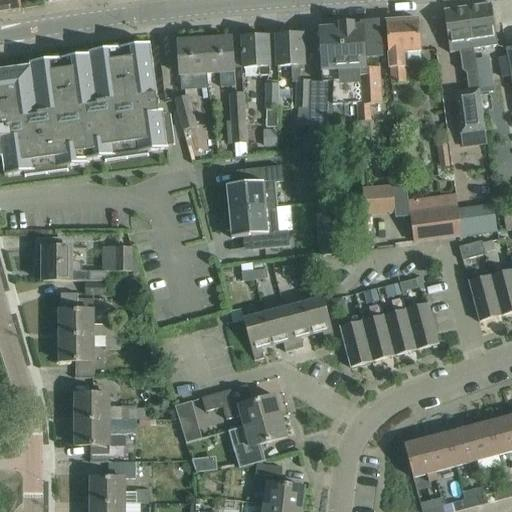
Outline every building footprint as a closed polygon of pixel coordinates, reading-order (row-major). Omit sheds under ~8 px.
[(0,0),(0,13),(21,10),(20,1),(23,0),(0,0)] [(491,4),(468,7),(474,49),(498,46),(491,4)] [(450,53),(461,51),(463,71),(467,74),(469,91),(456,92),(463,148),(488,144),(474,49),(468,7),(444,11),(450,53)] [(386,21),(387,41),(389,69),(390,69),(391,85),(405,84),(404,68),(407,68),(406,53),(421,53),(419,20),(386,21)] [(361,27),(372,106),(383,105),(379,58),(382,57),(379,22),(361,24),(361,27)] [(309,131),(308,131),(308,140),(324,141),(324,126),(331,126),(332,104),(358,102),(360,122),(373,121),(372,106),(361,27),(354,28),(354,24),(340,25),(340,28),(319,29),(319,49),(321,73),(322,84),(310,84),(309,125),(309,131)] [(298,125),(309,125),(310,84),(298,83),(301,71),(305,70),(304,55),(303,35),(277,37),(278,57),(278,67),(292,66),(293,82),(297,82),(296,109),(298,109),(298,125)] [(242,38),(243,58),(244,69),(258,68),(259,77),(271,76),(270,57),(269,37),(242,38)] [(232,39),(204,41),(207,88),(208,88),(207,74),(220,73),(222,88),(235,87),(234,72),(233,59),(232,39)] [(207,88),(204,41),(178,43),(181,76),(182,91),(196,90),(196,89),(207,88)] [(158,96),(150,45),(131,47),(131,53),(109,56),(108,51),(89,53),(89,56),(72,58),(73,64),(50,67),(49,61),(30,64),(30,67),(13,69),(14,75),(0,76),(0,158),(2,159),(5,177),(35,172),(34,167),(57,164),(58,169),(88,165),(88,161),(115,157),(114,152),(137,149),(138,154),(168,150),(168,146),(175,145),(171,114),(163,115),(163,112),(159,112),(156,96),(158,96)] [(279,81),(264,82),(265,109),(266,109),(267,127),(278,127),(277,109),(280,109),(279,81)] [(230,95),(232,121),(227,121),(228,143),(235,142),(236,157),(247,156),(246,142),(247,142),(244,95),(230,95)] [(201,162),(193,129),(198,127),(190,96),(175,100),(184,131),(185,131),(193,163),(201,162)] [(308,131),(295,131),(294,147),(308,147),(308,140),(308,131)] [(313,163),(315,183),(329,182),(326,151),(305,153),(307,164),(313,163)] [(223,194),(225,213),(277,208),(274,183),(283,182),(282,167),(249,170),(250,184),(226,186),(227,194),(223,194)] [(393,186),(362,188),(364,216),(395,214),(393,186)] [(494,205),(476,207),(480,234),(497,232),(494,205)] [(277,208),(225,213),(227,232),(231,231),(231,239),(256,237),(257,250),(290,247),(288,232),(279,232),(277,208)] [(410,215),(414,242),(461,236),(458,209),(410,215)] [(83,272),(82,264),(79,261),(72,261),(72,248),(61,248),(61,240),(38,240),(38,239),(35,239),(35,266),(38,266),(38,265),(43,265),(43,282),(63,282),(106,282),(106,272),(98,272),(83,272)] [(459,248),(463,261),(486,255),(485,253),(483,245),(482,242),(459,248)] [(483,245),(485,253),(495,250),(493,242),(483,245)] [(307,265),(295,267),(296,275),(309,274),(308,273),(321,271),(319,263),(307,265)] [(295,267),(287,268),(282,268),(284,277),(296,275),(295,267)] [(511,270),(491,276),(502,317),(511,313),(511,270)] [(254,272),(255,281),(268,279),(267,271),(254,272)] [(242,273),(243,282),(255,281),(254,272),(242,273)] [(468,282),(479,323),(502,317),(491,276),(468,282)] [(413,291),(411,282),(402,285),(405,293),(413,291)] [(86,283),(86,296),(107,296),(106,283),(86,283)] [(398,283),(385,287),(387,298),(401,294),(398,283)] [(375,289),(364,292),(367,303),(379,300),(375,289)] [(59,337),(93,337),(106,337),(121,337),(120,323),(105,323),(105,325),(93,326),(93,311),(78,311),(78,294),(61,294),(61,311),(59,311),(59,337)] [(342,297),(332,301),(335,311),(345,308),(342,297)] [(324,298),(304,304),(312,335),(323,333),(325,343),(335,340),(324,298)] [(304,304),(284,309),(295,351),(304,348),(301,338),(312,335),(304,304)] [(407,310),(417,351),(440,345),(429,304),(407,310)] [(284,309),(264,314),(272,346),(283,343),(286,353),(295,351),(284,309)] [(384,316),(395,357),(417,351),(407,310),(384,316)] [(272,346),(264,314),(244,320),(255,361),(264,359),(262,349),(272,346)] [(362,322),(373,362),(395,357),(384,316),(362,322)] [(340,328),(350,368),(373,362),(362,322),(340,328)] [(76,379),(94,379),(94,378),(93,378),(93,337),(59,337),(59,362),(76,362),(76,379)] [(121,337),(106,337),(106,350),(121,350),(121,337)] [(241,415),(244,428),(281,417),(275,396),(252,403),(247,386),(203,398),(206,411),(223,406),(227,419),(241,415)] [(75,395),(75,421),(135,421),(135,419),(150,419),(151,409),(135,408),(135,407),(120,407),(120,409),(108,409),(108,395),(75,395)] [(190,413),(187,404),(175,407),(178,416),(190,413)] [(244,428),(229,432),(233,448),(239,469),(266,462),(261,445),(287,438),(281,417),(244,428)] [(511,425),(510,417),(489,423),(498,456),(511,452),(511,425)] [(91,463),(109,463),(111,463),(111,462),(110,462),(110,446),(121,446),(120,434),(135,434),(135,421),(75,421),(75,446),(91,446),(91,463)] [(489,423),(468,429),(477,462),(498,456),(489,423)] [(468,429),(447,434),(455,467),(477,462),(468,429)] [(447,434),(426,440),(436,481),(437,481),(435,473),(455,467),(447,434)] [(405,445),(413,479),(427,475),(429,483),(436,481),(426,440),(405,445)] [(90,479),(90,505),(125,505),(151,504),(151,491),(137,491),(137,493),(125,493),(125,480),(136,480),(136,463),(111,463),(109,463),(109,479),(90,479)] [(266,484),(264,505),(302,510),(305,488),(281,485),(283,468),(257,465),(255,482),(266,484)] [(462,492),(467,510),(488,504),(483,486),(462,492)] [(494,493),(497,502),(509,499),(507,490),(494,493)] [(453,504),(454,511),(458,511),(467,510),(462,492),(450,495),(453,504)]
